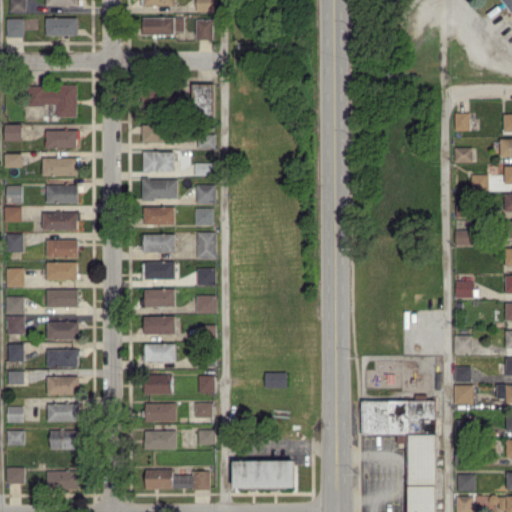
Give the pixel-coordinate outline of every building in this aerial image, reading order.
[(25,0),(9,0),(9,11),(25,11),(25,0)] [(195,0),(196,10),(213,10),(213,0),(195,0)] [(511,0),(502,0),(511,13),(511,0)] [(45,34),(77,34),(77,17),(46,16),(45,34)] [(142,33),(183,32),(183,16),(142,16),(142,33)] [(23,17),(6,17),(6,36),(24,35),(23,17)] [(212,18),(195,18),(195,38),(212,38),(212,18)] [(192,82),(193,115),(214,115),(213,82),(192,82)] [(76,83),(57,83),(57,85),(28,85),(28,104),(56,104),(56,116),(76,116),(76,83)] [(455,129),(470,129),(470,112),(455,112),(455,129)] [(21,123),(4,123),(4,139),(21,139),(21,123)] [(142,141),(169,141),(170,124),(142,124),(142,141)] [(76,146),(77,129),(46,129),(46,146),(76,146)] [(215,146),(214,133),(197,134),(197,147),(215,146)] [(511,155),(511,137),(500,137),(500,155),(511,155)] [(472,146),(455,146),(455,161),(472,161),(472,146)] [(174,170),(175,150),(143,149),(142,169),(174,170)] [(21,165),(21,152),(4,152),(4,166),(21,165)] [(77,174),(77,156),(42,156),(43,174),(77,174)] [(212,161),(194,161),(194,174),(212,174),(212,161)] [(488,173),(472,173),(471,188),(488,188),(488,173)] [(177,197),(177,177),(141,178),(142,198),(177,197)] [(46,202),(78,201),(78,183),(46,184),(46,202)] [(216,183),(196,183),(196,202),(216,202),(216,183)] [(22,184),(7,184),(7,201),(22,202),(22,184)] [(22,205),(4,205),(4,220),(21,220),(22,205)] [(144,223),(174,223),(175,206),(144,206),(144,223)] [(213,223),(213,206),(195,207),(195,224),(213,223)] [(78,228),(77,210),(43,211),(43,229),(78,228)] [(473,228),(455,229),(455,244),(473,243),(473,228)] [(216,257),(216,230),(197,230),(197,257),(216,257)] [(22,251),(23,233),(7,232),(6,250),(22,251)] [(143,233),(143,251),(174,250),(174,233),(143,233)] [(47,256),(78,256),(78,238),(47,239),(47,256)] [(77,260),(47,261),(47,278),(78,278),(77,260)] [(175,278),(175,260),(143,261),(143,278),(175,278)] [(7,285),(24,285),(24,266),(6,266),(7,285)] [(197,284),(216,284),(215,267),(197,267),(197,284)] [(474,296),(473,279),(455,280),(456,296),(474,296)] [(47,306),(79,305),(78,287),(47,288),(47,306)] [(145,305),(175,305),(175,287),(145,288),(145,305)] [(24,312),(24,294),(6,295),(6,312),(24,312)] [(216,311),(216,294),(197,294),(197,311),(216,311)] [(25,314),(7,315),(7,333),(25,332),(25,314)] [(144,315),(144,333),(175,332),(175,315),(144,315)] [(47,321),(47,338),(79,338),(79,320),(47,321)] [(471,334),(454,334),(455,352),(472,352),(471,334)] [(9,360),(24,359),(24,342),(8,342),(9,360)] [(176,360),(175,343),(145,343),(146,360),(176,360)] [(48,365),(78,365),(78,347),(47,348),(48,365)] [(471,365),(454,365),(455,380),(471,380),(471,365)] [(24,382),(24,369),(9,369),(9,382),(24,382)] [(287,386),(287,371),(265,371),(265,386),(287,386)] [(145,393),(173,392),(173,373),(144,374),(145,393)] [(215,374),(199,374),(199,392),(215,392),(215,374)] [(79,375),(47,375),(48,393),(80,393),(79,375)] [(455,402),(473,402),(473,383),(454,384),(455,402)] [(496,397),(506,397),(506,401),(511,400),(511,383),(497,383),(496,397)] [(436,511),(436,399),(362,399),(362,433),(397,433),(398,442),(408,442),(408,511),(436,511)] [(176,401),(145,402),(146,420),(176,420),(176,401)] [(213,402),(196,401),(195,416),(213,416),(213,402)] [(48,420),(80,420),(80,402),(48,402),(48,420)] [(7,421),(24,420),(23,405),(7,405),(7,421)] [(51,448),(80,447),(80,428),(51,429),(51,448)] [(215,428),(199,428),(199,443),(215,443),(215,428)] [(7,444),(24,444),(25,429),(8,429),(7,444)] [(177,447),(177,429),(144,429),(145,448),(177,447)] [(235,487),(296,486),(296,459),(234,460),(235,487)] [(7,481),(25,482),(25,466),(7,465),(7,481)] [(210,469),(193,470),(193,473),(173,474),(173,468),(146,468),(146,487),(210,487),(210,469)] [(48,469),(47,488),(79,488),(80,469),(48,469)] [(476,473),(458,472),(457,489),(476,489),(476,473)] [(511,511),(511,494),(490,494),(490,502),(500,503),(499,511),(511,511)] [(472,511),(473,495),(457,495),(456,511),(472,511)]
